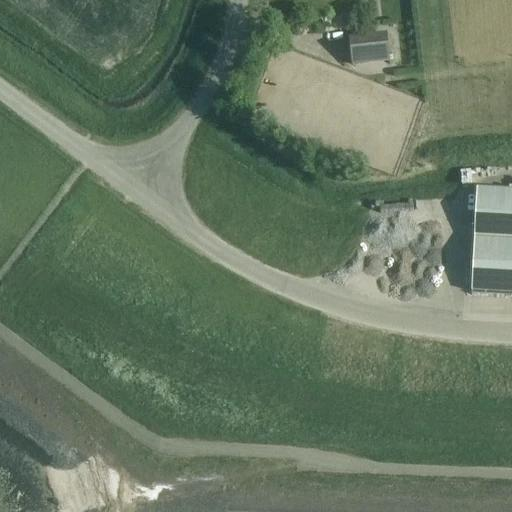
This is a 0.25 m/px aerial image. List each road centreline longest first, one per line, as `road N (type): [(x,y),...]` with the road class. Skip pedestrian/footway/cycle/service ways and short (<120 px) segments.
road 1 (unclassified): [(511,332),(440,330),(238,269),(139,195)]
road 2 (unclassified): [(139,195),(198,108),(235,35),(238,0)]
road 3 (unclassified): [(139,195),(0,94)]
